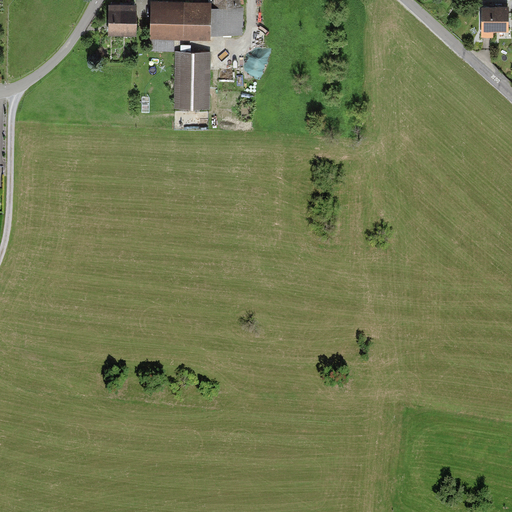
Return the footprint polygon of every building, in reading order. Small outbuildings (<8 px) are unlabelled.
[(242,33),(243,8),(212,7),(212,2),(150,0),(149,38),(211,40),(211,33),(242,33)] [(136,33),(136,3),(107,3),(106,33),(136,33)] [(509,31),(509,6),(482,6),(482,36),(493,36),(493,31),(509,31)] [(175,50),(175,40),(151,40),(151,50),(175,50)] [(252,48),(253,73),(267,73),(266,47),(252,48)] [(212,108),(213,51),(176,50),(175,108),(212,108)]
